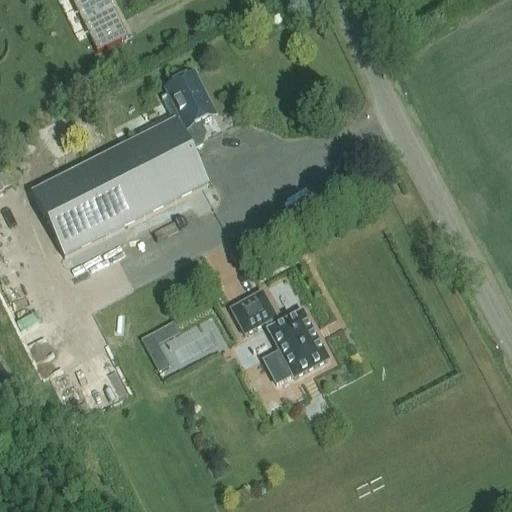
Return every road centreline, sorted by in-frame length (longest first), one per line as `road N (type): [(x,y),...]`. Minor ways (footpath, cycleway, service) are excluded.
road 1 (tertiary): [(511,344),(336,0)]
road 2 (track): [(93,511),(0,360)]
